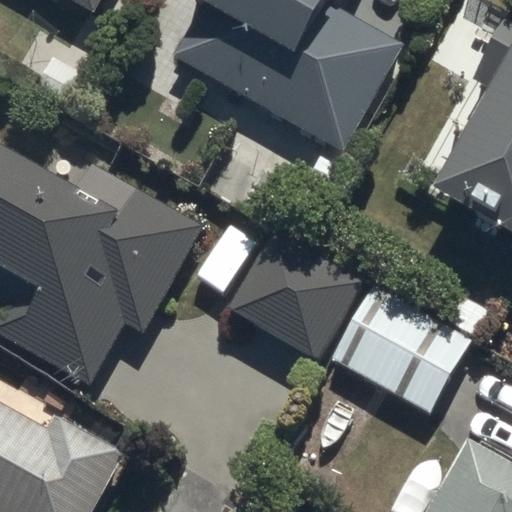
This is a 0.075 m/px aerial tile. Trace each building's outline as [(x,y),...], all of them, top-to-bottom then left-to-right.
[(72,0),(94,12),(100,0),(72,0)] [(346,152),(395,65),(325,26),(339,0),(203,0),(201,4),(224,17),(195,68),(346,152)] [(511,80),(443,203),(511,241),(511,80)] [(125,325),(142,335),(199,234),(94,176),(80,201),(0,156),(0,295),(21,307),(4,336),(91,384),(125,325)] [(356,296),(279,253),(242,319),(319,362),(356,296)] [(463,349),(377,301),(340,367),(426,415),(463,349)] [(0,511),(96,511),(122,465),(64,434),(57,445),(0,414),(0,511)] [(511,511),(511,483),(474,462),(445,511),(511,511)]
